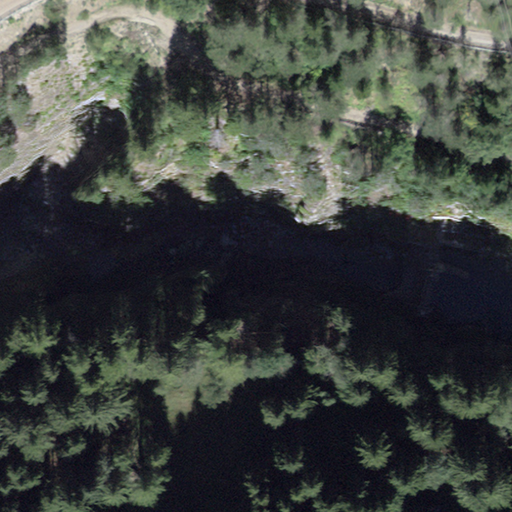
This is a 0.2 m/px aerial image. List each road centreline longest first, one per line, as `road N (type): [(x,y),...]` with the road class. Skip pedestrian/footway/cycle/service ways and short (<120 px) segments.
road 1 (track): [(511,161),(278,94),(129,10),(69,27),(0,61)]
road 2 (track): [(326,0),(511,43)]
